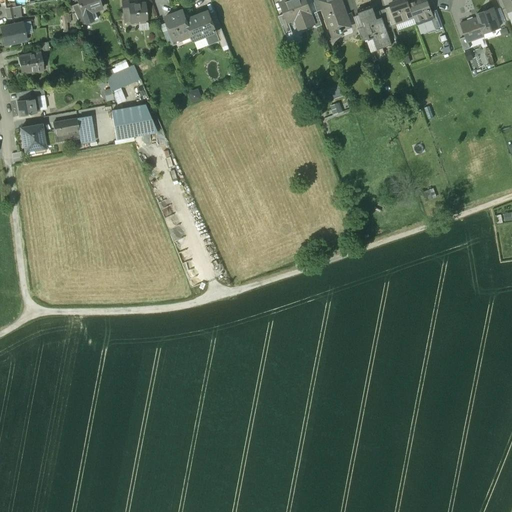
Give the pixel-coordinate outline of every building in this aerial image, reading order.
[(99,0),(76,0),(78,4),(85,23),(97,19),(94,11),(102,8),(99,0)] [(315,24),(305,0),(287,0),(280,3),(284,15),(288,23),(295,21),(299,30),(315,24)] [(319,0),(312,0),(317,12),(322,10),(318,1),(320,0),(319,0)] [(320,0),(318,1),(322,10),(332,38),(343,34),(340,27),(350,23),(341,0),(320,0)] [(407,0),(398,0),(390,3),(391,6),(397,23),(414,17),(409,3),(407,0)] [(424,4),(421,2),(420,0),(415,0),(415,1),(409,3),(414,17),(416,23),(422,21),(424,22),(432,20),(433,19),(430,11),(427,3),(424,4)] [(511,19),(511,20),(511,0),(496,0),(506,22),(511,19)] [(128,2),(122,2),(124,23),(130,22),(129,5),(128,2)] [(78,4),(72,6),(80,24),(85,23),(78,4)] [(145,4),(137,5),(137,4),(129,5),(130,22),(144,21),(144,23),(147,22),(145,4)] [(372,4),(357,10),(363,26),(368,39),(373,38),(378,50),(393,45),(385,23),(380,10),(375,12),(372,4)] [(391,6),(385,8),(390,21),(391,25),(397,23),(391,6)] [(12,8),(5,8),(7,19),(14,18),(12,8)] [(385,8),(380,10),(385,23),(390,21),(385,8)] [(442,26),(436,9),(430,11),(433,19),(432,20),(435,29),(442,26)] [(470,48),(468,43),(484,37),(483,33),(500,27),(493,9),(476,15),(477,17),(461,23),(466,37),(460,40),(464,51),(470,48)] [(182,10),(164,17),(169,28),(174,41),(174,40),(191,34),(186,20),(182,10)] [(208,11),(186,20),(191,34),(197,50),(219,41),(215,31),(208,11)] [(288,23),(284,15),(278,17),(285,35),(292,32),(288,23)] [(22,22),(3,26),(5,38),(3,38),(4,45),(26,40),(22,22)] [(363,26),(358,28),(362,41),(368,39),(363,26)] [(169,28),(163,31),(169,47),(176,45),(174,40),(174,41),(169,28)] [(221,28),(215,31),(219,41),(221,48),(228,45),(221,28)] [(48,42),(38,44),(40,51),(50,49),(48,42)] [(40,52),(18,56),(18,57),(17,57),(18,64),(20,64),(21,74),(43,70),(40,52)] [(140,79),(134,66),(106,78),(110,88),(112,91),(140,79)] [(97,85),(103,90),(107,84),(102,79),(97,85)] [(114,99),(110,88),(103,90),(107,101),(114,99)] [(198,88),(188,92),(192,102),(202,98),(198,88)] [(33,97),(16,100),(19,116),(36,113),(36,111),(38,111),(36,97),(33,98),(33,97)] [(334,114),(343,112),(340,102),(331,104),(334,114)] [(145,106),(111,113),(116,139),(156,132),(145,106)] [(76,119),(80,138),(81,145),(95,142),(90,117),(76,119)] [(76,119),(52,123),(54,133),(43,135),(44,140),(39,141),(40,147),(64,142),(63,140),(73,139),(73,140),(80,138),(76,119)] [(41,125),(21,128),(24,143),(39,141),(44,140),(43,135),(41,125)]
